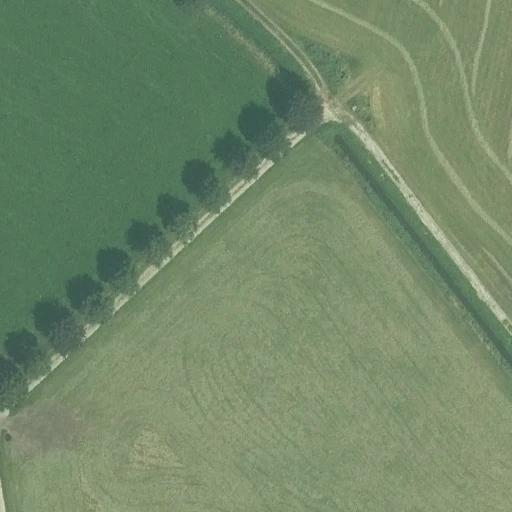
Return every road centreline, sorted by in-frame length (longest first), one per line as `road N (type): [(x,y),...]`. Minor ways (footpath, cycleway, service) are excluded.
road 1 (track): [(333,107),(0,413)]
road 2 (track): [(511,328),(293,49),(238,0)]
